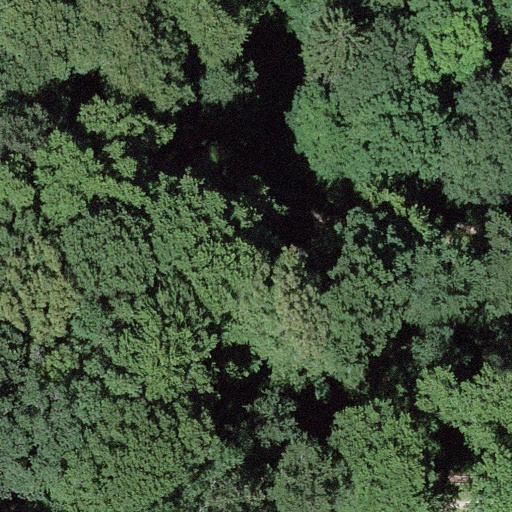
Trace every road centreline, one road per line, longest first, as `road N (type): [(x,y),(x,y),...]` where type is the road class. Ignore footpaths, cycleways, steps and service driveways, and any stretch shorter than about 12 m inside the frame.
road 1 (track): [(511,250),(0,142)]
road 2 (track): [(0,510),(291,496),(511,502)]
